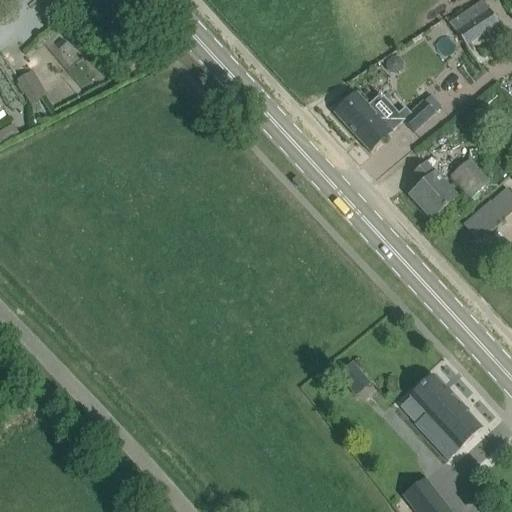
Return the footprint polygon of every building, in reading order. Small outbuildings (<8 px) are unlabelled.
[(511,0),(502,0),(511,17),(511,0)] [(482,2),(449,24),(465,48),(498,26),(482,2)] [(56,45),(62,53),(67,48),(60,41),(56,45)] [(29,106),(46,96),(34,74),(17,83),(29,106)] [(415,133),(434,115),(423,104),(411,116),(405,110),(399,115),(380,96),(367,108),(355,95),(334,114),(371,154),(392,135),(391,135),(405,123),(415,133)] [(13,125),(0,132),(0,146),(19,135),(13,125)] [(469,161),(450,177),(470,200),(489,184),(469,161)] [(408,196),(432,223),(456,201),(424,165),(411,177),(420,186),(408,196)] [(464,226),(468,230),(479,243),(511,213),(511,196),(506,190),(491,203),(490,202),(464,226)] [(352,364),(338,375),(355,397),(369,385),(352,364)] [(433,378),(411,398),(426,416),(414,426),(447,462),(481,430),(433,378)] [(413,511),(450,511),(425,480),(403,498),(413,511)]
